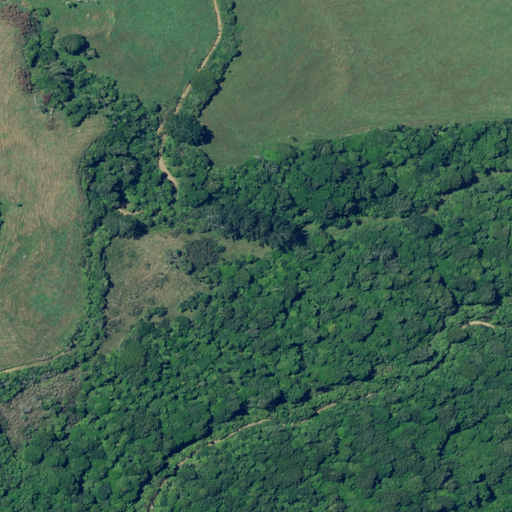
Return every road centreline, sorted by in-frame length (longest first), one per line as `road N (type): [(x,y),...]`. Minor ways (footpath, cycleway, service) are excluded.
road 1 (track): [(216,0),(218,33),(192,75),(167,144),(175,195),(99,225),(85,263),(88,314),(80,335),(47,358),(0,372)]
road 2 (track): [(153,511),(173,473),(204,449),(248,426),(301,421),(421,376),(463,332),(511,322)]
